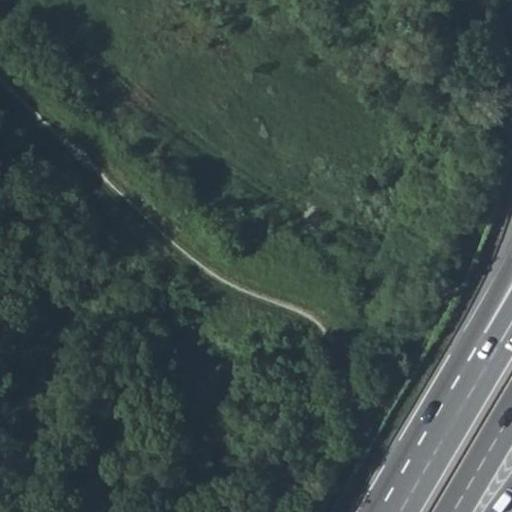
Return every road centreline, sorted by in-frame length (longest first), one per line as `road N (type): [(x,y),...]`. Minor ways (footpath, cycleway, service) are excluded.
road 1 (track): [(314,511),(353,439),(334,350)]
road 2 (trunk): [(485,371),(401,511)]
